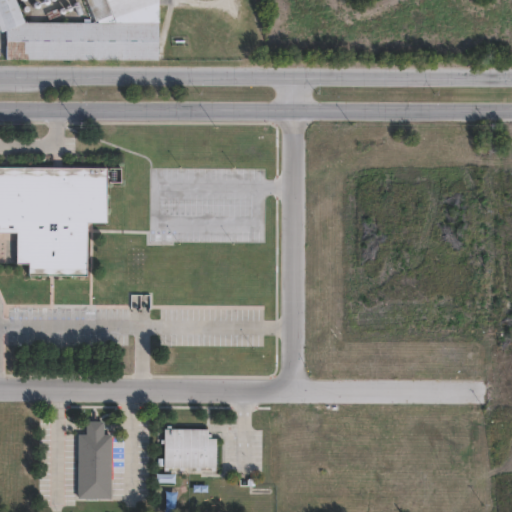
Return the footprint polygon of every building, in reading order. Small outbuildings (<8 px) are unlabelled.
[(158,0),(158,57),(7,56),(5,56),(5,27),(0,29),(0,0),(158,0)] [(86,221),(86,274),(28,274),(28,262),(15,262),(15,231),(0,231),(0,165),(106,166),(105,221),(86,221)] [(143,282),(127,282),(127,246),(144,247),(143,282)] [(104,426),(104,429),(112,429),(112,493),(78,493),(79,429),(87,429),(87,428),(87,419),(87,415),(104,415),(104,420),(104,426)] [(210,425),(210,434),(218,434),(218,463),(167,463),(167,425),(210,425)] [(180,487),(179,511),(167,511),(168,487),(180,487)]
